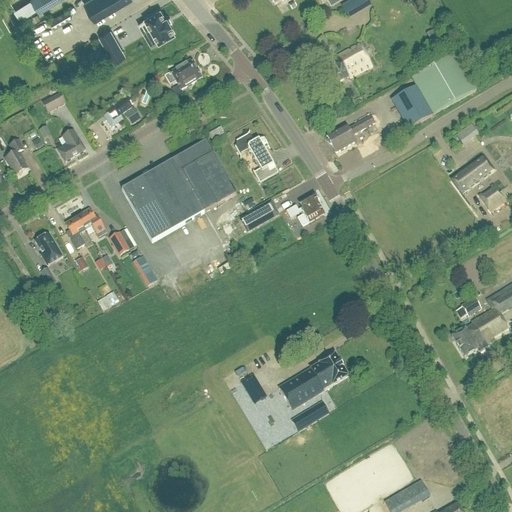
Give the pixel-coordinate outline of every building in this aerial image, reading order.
[(59,0),(30,0),(38,13),(59,0)] [(88,0),(84,3),(95,21),(130,0),(88,0)] [(326,0),(332,8),(346,0),(326,0)] [(359,0),(365,9),(370,6),(367,0),(359,0)] [(54,29),(72,18),(66,8),(48,19),(54,29)] [(168,16),(166,17),(162,8),(146,18),(147,18),(140,23),(145,31),(152,27),(160,42),(176,33),(171,24),(173,23),(168,16)] [(39,27),(43,33),(51,28),(47,22),(39,27)] [(110,30),(99,37),(110,55),(113,61),(124,54),(121,48),(110,30)] [(350,81),(372,68),(359,46),(337,58),(338,60),(320,70),(331,89),(349,79),(350,81)] [(392,101),(409,131),(432,118),(432,117),(476,93),(455,56),(411,80),(416,88),(392,101)] [(191,87),(190,85),(201,79),(191,63),(165,78),(170,87),(176,83),(181,91),(187,87),(188,89),(189,89),(191,88),(191,87)] [(48,115),(65,105),(60,96),(42,106),(48,115)] [(122,122),(120,118),(132,109),(127,101),(107,115),(110,118),(106,121),(111,129),(122,122)] [(381,104),(377,107),(383,116),(387,114),(381,104)] [(61,116),(67,126),(72,123),(65,113),(61,116)] [(326,138),(336,155),(355,144),(352,138),(374,125),(370,118),(348,131),(346,127),(326,138)] [(40,130),(51,146),(57,142),(46,126),(40,130)] [(220,129),(209,136),(212,142),(224,135),(220,129)] [(463,148),(477,138),(470,129),(456,139),(463,148)] [(65,165),(85,153),(73,133),(62,139),(66,146),(57,151),(65,165)] [(241,158),(240,157),(239,156),(248,151),(260,171),(254,174),(253,173),(253,174),(260,185),(278,175),(267,156),(264,150),(268,148),(267,146),(264,140),(260,143),(259,141),(255,143),(248,136),(249,135),(250,133),(249,133),(249,134),(248,135),(247,136),(246,137),(236,143),(237,143),(238,144),(238,146),(238,147),(237,149),(236,149),(235,148),(235,149),(240,158),(240,159),(240,160),(240,161),(241,162),(241,161),(241,160),(241,159),(241,158)] [(15,178),(28,171),(22,161),(23,161),(20,155),(24,152),(19,143),(17,144),(15,142),(10,145),(11,147),(9,148),(14,156),(5,161),(15,178)] [(205,144),(122,192),(152,244),(216,208),(215,208),(217,207),(235,197),(205,144)] [(264,150),(267,156),(271,154),(272,154),(273,152),(269,145),(267,146),(268,148),(264,150)] [(455,188),(456,188),(461,195),(494,171),(485,159),(451,183),(455,188)] [(490,215),(506,204),(493,186),(478,196),(490,215)] [(317,204),(319,201),(317,198),(314,198),(314,197),(299,206),(302,210),(298,212),(296,207),(286,213),(290,220),(301,214),(302,217),(303,216),(308,225),(324,216),(317,205),(318,205),(317,204)] [(238,249),(251,241),(248,234),(279,216),(271,203),(226,228),(238,249)] [(79,218),(77,219),(83,229),(85,233),(92,229),(99,240),(106,235),(96,217),(93,219),(89,212),(84,215),(82,214),(79,216),(79,218)] [(65,226),(69,233),(66,235),(76,252),(85,247),(79,237),(85,233),(83,229),(77,219),(65,226)] [(109,241),(119,258),(130,252),(119,235),(109,241)] [(49,236),(35,244),(42,256),(41,257),(47,269),(63,260),(49,236)] [(108,257),(102,260),(107,268),(112,265),(108,257)] [(143,258),(133,264),(147,289),(158,283),(143,258)] [(76,263),(81,273),(88,269),(83,260),(76,263)] [(88,264),(90,271),(97,268),(94,262),(88,264)] [(40,274),(48,289),(56,285),(48,270),(40,274)] [(492,312),(476,321),(471,324),(473,326),(465,331),(452,338),(451,339),(464,360),(465,359),(477,351),(479,354),(488,348),(486,346),(509,332),(499,317),(511,309),(511,285),(486,302),(492,312)] [(106,298),(97,303),(103,313),(112,308),(106,298)] [(468,319),(473,316),(480,311),(474,300),(461,308),(468,319)] [(348,378),(335,355),(334,356),(278,390),(292,413),(318,396),(348,378)] [(255,391),(262,402),(266,399),(259,389),(253,378),(243,385),(249,395),(255,391)] [(291,422),(293,426),(273,438),(278,445),(298,433),(298,434),(328,416),(322,404),(291,422)] [(411,511),(412,511),(431,500),(425,490),(405,502),(411,511)] [(398,511),(392,500),(385,504),(389,511),(398,511)]
